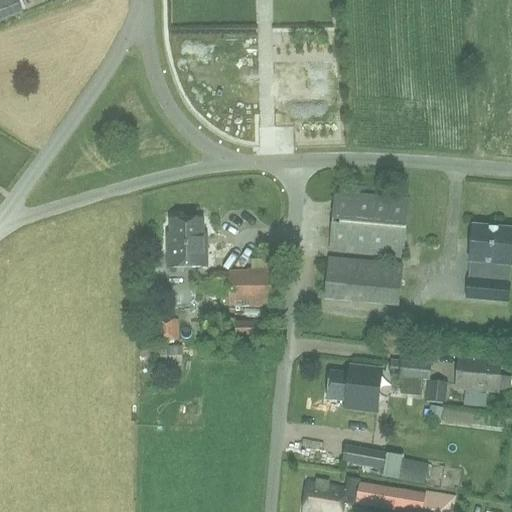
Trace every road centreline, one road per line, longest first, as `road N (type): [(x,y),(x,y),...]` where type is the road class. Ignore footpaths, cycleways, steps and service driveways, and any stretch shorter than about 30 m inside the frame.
road 1 (unclassified): [(272,511),(292,159)]
road 2 (unclassified): [(0,218),(111,58),(136,0)]
road 3 (unclassified): [(0,227),(229,160)]
road 4 (unclassified): [(511,170),(292,159)]
road 5 (unclassified): [(229,160),(172,110),(150,58),(145,0)]
